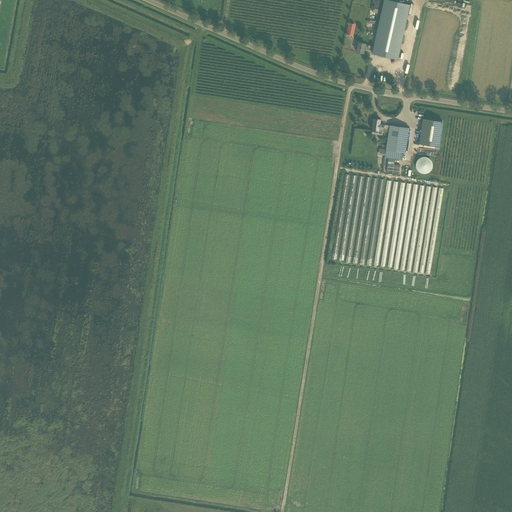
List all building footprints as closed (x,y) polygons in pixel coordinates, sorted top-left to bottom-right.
[(384,0),(384,2),(373,47),(372,51),(372,53),(397,59),(398,54),(400,45),(409,5),(386,0),(384,0)] [(364,49),(372,51),(373,47),(366,45),(366,44),(358,42),(357,47),(356,52),(363,54),(364,49)] [(423,118),(419,144),(439,147),(443,121),(423,118)] [(383,130),(388,131),(389,126),(379,124),(380,120),(373,119),(371,130),(372,130),(372,133),(382,135),(383,130)] [(385,150),(386,150),(400,152),(405,153),(409,128),(389,125),(389,126),(388,131),(385,150)] [(400,152),(386,150),(384,158),(399,160),(400,152)] [(416,169),(418,171),(420,173),(423,173),(426,173),(428,172),(430,170),(431,167),(431,165),(430,162),(429,160),(426,158),(424,158),(421,158),(419,159),(417,160),(416,162),(415,164),(415,167),(416,169)] [(349,200),(353,201),(356,176),(350,175),(345,174),(342,201),(345,202),(346,201),(349,201),(349,200)] [(382,194),(384,180),(378,179),(372,178),(371,187),(377,188),(376,193),(382,194)] [(336,245),(333,258),(385,267),(391,273),(392,268),(423,273),(426,256),(425,256),(427,242),(410,239),(410,237),(405,242),(404,239),(404,242),(397,235),(392,232),(391,240),(387,236),(376,240),(374,248),(370,250),(360,224),(357,229),(356,233),(350,227),(349,229),(345,226),(336,245)]
